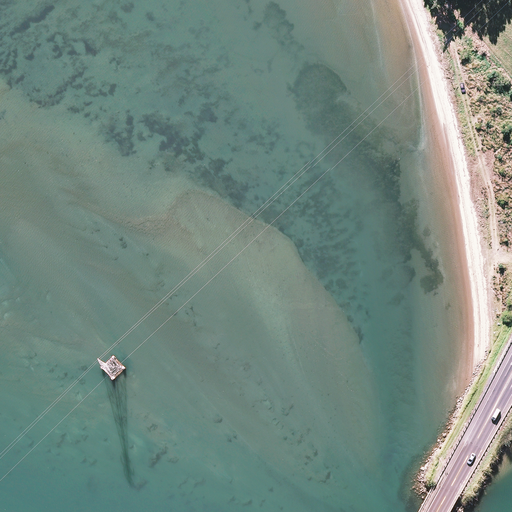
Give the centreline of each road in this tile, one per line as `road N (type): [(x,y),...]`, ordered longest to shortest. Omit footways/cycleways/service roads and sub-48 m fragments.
road 1 (trunk): [(444,495),(511,357)]
road 2 (trunk): [(511,382),(444,495)]
